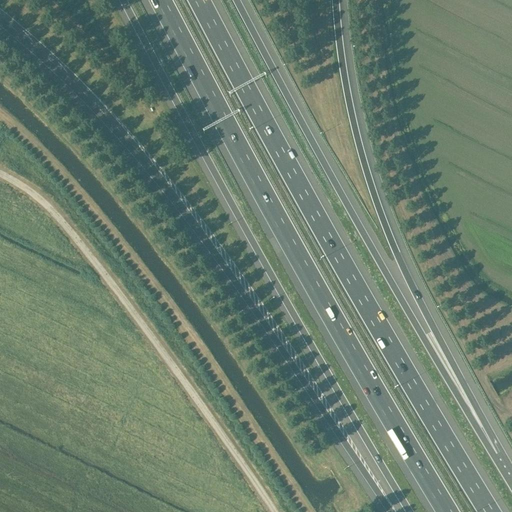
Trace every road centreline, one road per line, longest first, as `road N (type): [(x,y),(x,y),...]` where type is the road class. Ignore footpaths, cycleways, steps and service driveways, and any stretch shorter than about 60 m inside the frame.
road 1 (motorway): [(0,19),(90,99),(151,169),(388,511)]
road 2 (motorway): [(489,511),(351,281),(200,0)]
road 3 (motorway): [(122,0),(408,511)]
road 4 (motorway): [(163,0),(319,297),(448,511)]
road 5 (motorway): [(496,453),(380,264),(237,0)]
road 6 (track): [(306,511),(119,241),(0,111)]
road 7 (motorway): [(496,453),(371,188),(336,0)]
